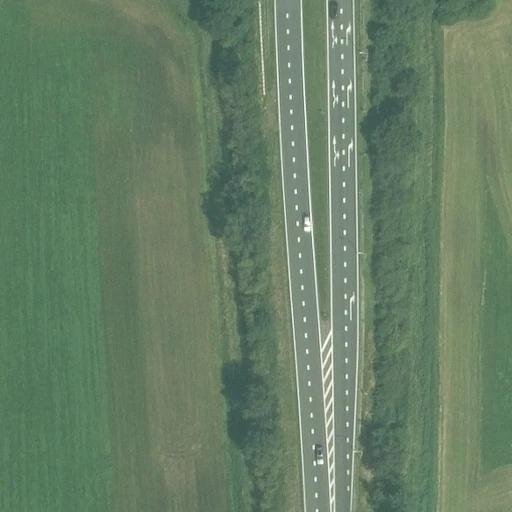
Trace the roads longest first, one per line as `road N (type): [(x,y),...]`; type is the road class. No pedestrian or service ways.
road 1 (trunk): [(293,0),(305,266),(328,511)]
road 2 (trunk): [(336,511),(334,0)]
